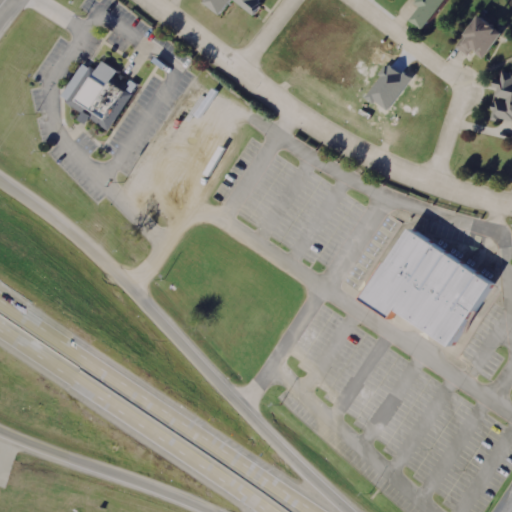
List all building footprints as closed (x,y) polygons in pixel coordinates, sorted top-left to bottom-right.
[(206,0),(205,2),(219,11),(226,0),(233,0),(254,14),(260,5),(256,2),(257,0),(206,0)] [(413,0),(412,2),(417,6),(406,22),(421,33),(444,0),(413,0)] [(474,15),(453,45),(466,54),(469,49),(481,57),(498,32),(474,15)] [(66,102),(107,128),(128,94),(108,81),(115,70),(101,61),(97,68),(90,64),(66,102)] [(511,71),(500,70),(499,79),(492,79),(491,85),(498,86),(498,95),(505,96),(505,101),(494,100),(492,118),(511,119),(511,71)] [(415,228),(367,298),(395,317),(403,306),(454,342),(495,283),(415,228)]
